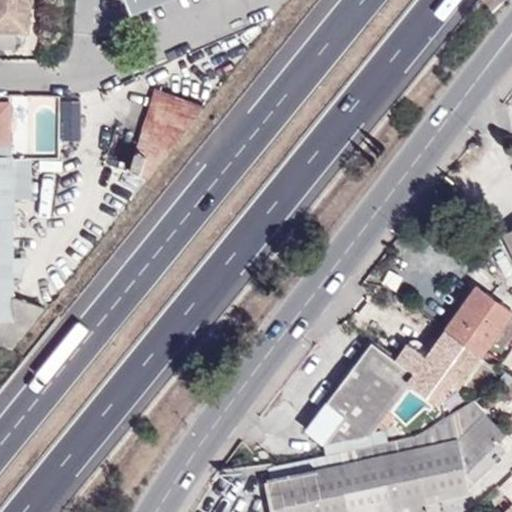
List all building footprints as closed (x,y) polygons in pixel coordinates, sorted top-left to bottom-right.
[(21,6),(27,6),(27,0),(0,0),(0,31),(20,32),(21,6)] [(124,0),(129,12),(159,0),(124,0)] [(15,32),(0,31),(0,49),(15,49),(15,32)] [(205,108),(206,107),(153,90),(153,92),(205,108)] [(148,179),(205,108),(153,92),(129,171),(148,179)] [(0,143),(10,143),(10,102),(0,102),(0,143)] [(0,274),(14,274),(13,171),(12,155),(0,155),(0,274)] [(0,344),(12,348),(45,308),(14,298),(14,274),(0,274),(0,344)] [(477,284),(446,328),(481,355),(492,341),(488,338),(509,309),(477,284)] [(511,315),(511,311),(509,309),(488,338),(492,341),(493,342),(511,315)] [(481,355),(446,328),(431,349),(414,373),(373,341),(306,429),(324,443),(370,433),(408,381),(436,401),(450,381),(459,387),(481,355)] [(414,373),(431,349),(417,339),(415,339),(412,339),(410,340),(396,359),(414,373)] [(473,401),(499,426),(507,418),(483,395),(473,401)] [(326,455),(310,459),(269,468),(271,479),(267,480),(272,511),(428,511),(427,501),(469,493),(468,485),(465,473),(498,441),(506,433),(499,426),(473,401),(422,433),(386,442),(372,445),(326,455)] [(370,433),(324,443),(326,455),(372,445),(370,433)]
